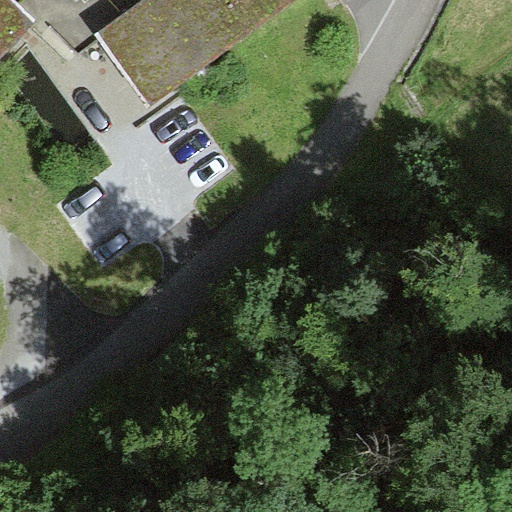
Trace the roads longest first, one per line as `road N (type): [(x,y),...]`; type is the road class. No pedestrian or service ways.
road 1 (residential): [(0,447),(207,263),(354,85),(404,0)]
road 2 (track): [(18,428),(22,283),(0,262)]
